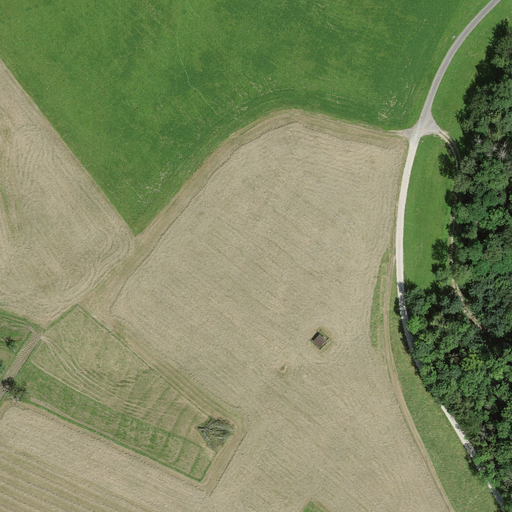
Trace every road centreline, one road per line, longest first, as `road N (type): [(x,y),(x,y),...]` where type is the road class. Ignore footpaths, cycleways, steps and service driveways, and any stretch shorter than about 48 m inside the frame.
road 1 (track): [(494,0),(431,86),(397,246),(415,352),(506,511)]
road 2 (track): [(134,243),(230,138),(265,117),(298,112),(415,135)]
road 3 (track): [(451,511),(388,362),(386,285),(397,246)]
road 4 (track): [(422,122),(448,140),(453,154),(452,286),(460,309),(511,352)]
